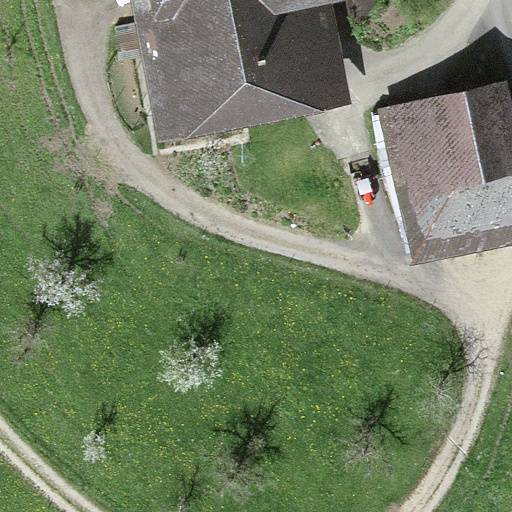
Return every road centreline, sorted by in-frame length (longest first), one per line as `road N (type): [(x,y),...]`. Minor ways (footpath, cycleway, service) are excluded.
road 1 (track): [(497,324),(414,274),(216,222),(138,168),(90,103),(74,0)]
road 2 (track): [(415,511),(452,464),(511,270)]
road 3 (track): [(476,0),(427,46),(369,75)]
road 4 (track): [(393,269),(356,154)]
